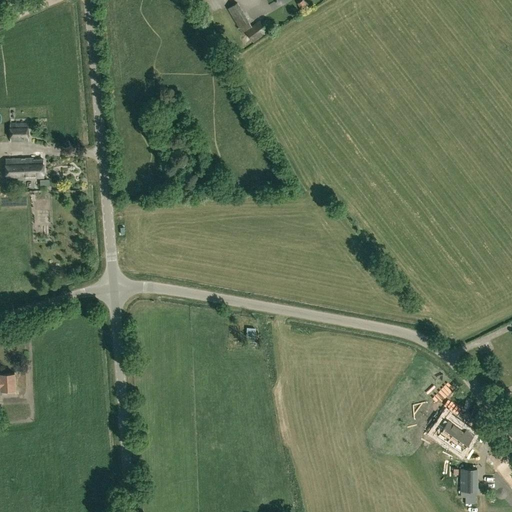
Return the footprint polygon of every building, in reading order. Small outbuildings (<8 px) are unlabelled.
[(307,6),(303,0),(300,0),(297,2),(301,9),(307,6)] [(237,2),(227,8),(239,27),(248,21),(237,2)] [(250,24),(243,29),(244,30),(251,40),(267,29),(259,18),(250,24)] [(10,123),(10,141),(29,141),(28,123),(10,123)] [(6,159),(6,180),(34,179),(34,178),(43,177),(43,160),(33,160),(33,158),(6,159)] [(0,389),(15,389),(15,373),(0,374),(0,389)] [(464,432),(448,421),(437,436),(461,453),(474,435),(466,429),(464,432)] [(511,463),(509,460),(498,469),(511,485),(511,463)] [(477,469),(461,469),(461,491),(477,491),(477,469)]
